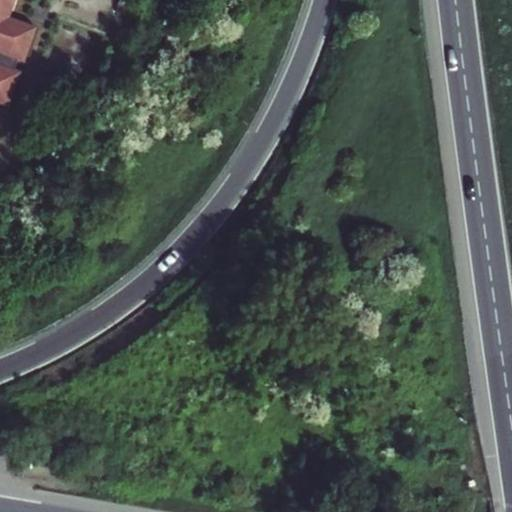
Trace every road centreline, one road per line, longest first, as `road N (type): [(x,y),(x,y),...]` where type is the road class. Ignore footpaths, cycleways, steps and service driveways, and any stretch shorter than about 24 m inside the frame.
road 1 (motorway): [(326,0),(276,121),(179,254),(78,333),(0,370)]
road 2 (motorway): [(455,0),(511,427)]
